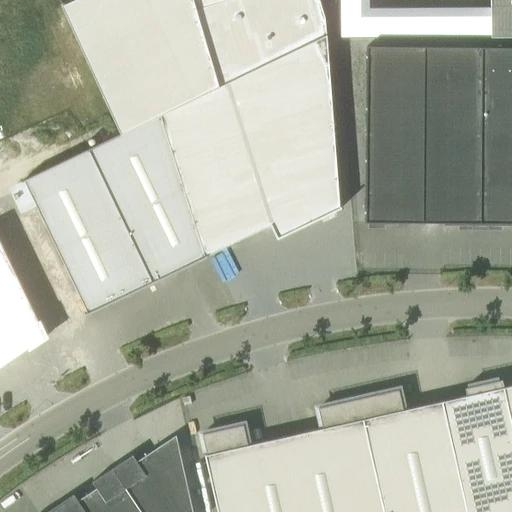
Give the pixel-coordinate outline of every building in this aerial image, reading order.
[(0,0),(0,160),(323,10),(319,0),(0,0)] [(511,37),(511,0),(490,0),(490,38),(511,37)] [(270,225),(277,239),(340,209),(339,207),(339,208),(327,37),(227,84),(271,225),(270,225)] [(397,225),(397,223),(420,223),(422,47),(366,47),(365,223),(373,223),(373,225),(397,225)] [(420,223),(443,223),(443,225),(473,226),(473,223),(480,224),(481,47),(422,47),(420,223)] [(480,224),(487,224),(487,226),(511,225),(511,47),(481,47),(480,224)] [(271,225),(227,84),(160,115),(205,256),(206,255),(206,256),(270,225),(271,225)] [(160,115),(88,150),(152,283),(207,257),(206,256),(206,255),(205,256),(160,115)] [(43,307),(54,330),(152,283),(88,150),(25,180),(24,177),(22,178),(17,167),(19,166),(17,163),(15,165),(0,172),(0,215),(44,307),(43,307)] [(0,367),(26,350),(27,352),(31,350),(30,348),(44,338),(38,326),(40,325),(38,321),(37,322),(0,244),(0,367)] [(466,396),(441,402),(466,511),(511,511),(511,426),(503,388),(502,380),(465,388),(466,396)] [(511,426),(511,385),(503,388),(511,426)] [(358,399),(383,511),(466,511),(441,402),(403,410),(398,390),(358,399)] [(323,428),(285,437),(301,511),(383,511),(358,399),(318,408),(323,428)] [(205,455),(217,511),(301,511),(285,437),(247,445),(243,425),(202,434),(206,455),(205,455)] [(132,455),(126,459),(112,468),(141,511),(192,511),(176,435),(137,461),(132,455)] [(85,511),(141,511),(112,468),(92,482),(96,488),(78,500),(85,511)] [(85,511),(78,500),(73,494),(46,511),(85,511)]
